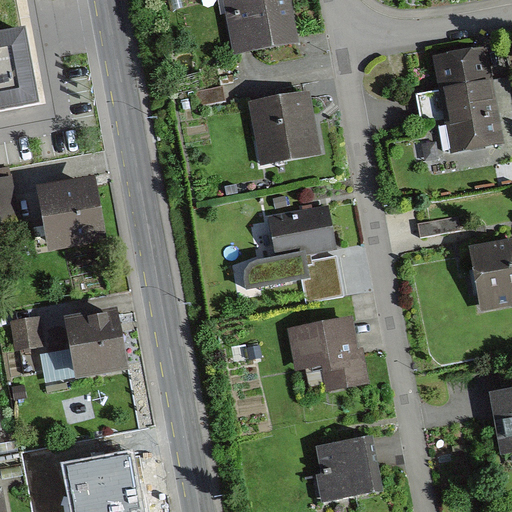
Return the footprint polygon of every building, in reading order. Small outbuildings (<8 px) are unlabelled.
[(290,0),(222,0),(234,61),(273,53),(300,48),(290,0)] [(0,124),(39,117),(25,43),(0,47),(0,124)] [(488,50),(432,59),(437,91),(415,95),(420,125),(444,121),(450,157),(505,148),(500,118),(488,50)] [(310,94),(248,106),(260,169),(322,158),(314,119),(310,94)] [(11,183),(0,184),(0,220),(16,219),(11,183)] [(91,188),(39,198),(50,255),(102,246),(91,188)] [(309,212),(267,219),(275,261),(256,266),(249,269),(245,277),(244,285),(247,296),(302,286),(306,305),(344,299),(338,259),(323,260),(322,256),(337,253),(329,209),(309,212)] [(459,218),(418,225),(420,239),(461,232),(459,218)] [(511,242),(467,251),(479,315),(511,308),(511,242)] [(115,321),(66,329),(75,384),(125,376),(115,321)] [(354,321),(287,332),(293,376),(321,372),(325,396),(369,390),(364,353),(359,354),(356,339),(354,321)] [(42,323),(14,328),(18,352),(46,347),(42,323)] [(511,394),(498,397),(509,454),(511,453),(511,394)] [(374,440),(316,451),(321,478),(316,479),(321,507),(384,495),(376,453),(374,440)] [(32,511),(58,511),(52,450),(27,453),(32,511)] [(150,511),(140,451),(86,461),(94,511),(150,511)]
